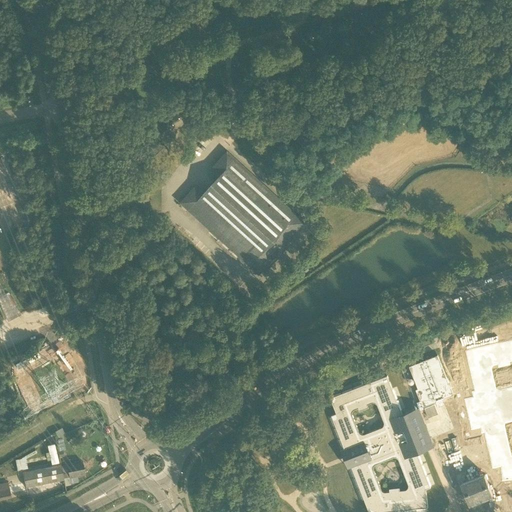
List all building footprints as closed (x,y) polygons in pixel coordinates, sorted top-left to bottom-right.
[(177,127),(187,116),(177,107),(167,117),(157,121),(149,132),(152,140),(154,142),(163,144),(174,138),(177,127)] [(258,273),(304,223),(227,152),(212,169),(213,179),(206,187),(196,186),(181,203),(258,273)] [(459,394),(467,436),(485,430),(486,430),(499,463),(508,459),(511,469),(511,334),(460,352),(474,388),(470,389),(459,394)] [(385,376),(331,397),(334,405),(336,413),(330,415),(338,438),(333,440),(340,459),(345,457),(367,511),(425,508),(424,484),(429,481),(418,454),(432,448),(416,410),(401,415),(385,376)] [(47,444),(52,464),(59,462),(55,443),(47,444)] [(28,468),(26,458),(26,457),(22,458),(15,459),(18,470),(28,468)] [(67,465),(67,467),(69,477),(85,474),(83,461),(67,465)] [(66,490),(64,480),(61,465),(23,472),(29,498),(66,490)] [(473,479),(481,499),(493,495),(485,474),(473,479)] [(450,476),(444,479),(445,484),(438,486),(443,498),(456,493),(450,476)] [(511,502),(511,476),(497,480),(503,504),(511,502)] [(469,504),(481,499),(473,479),(461,484),(469,504)] [(0,484),(0,500),(12,498),(12,493),(26,490),(25,482),(9,485),(9,483),(0,484)] [(285,498),(290,511),(315,511),(318,511),(310,489),(285,498)] [(334,492),(327,495),(325,490),(318,492),(326,510),(340,505),(334,492)]
